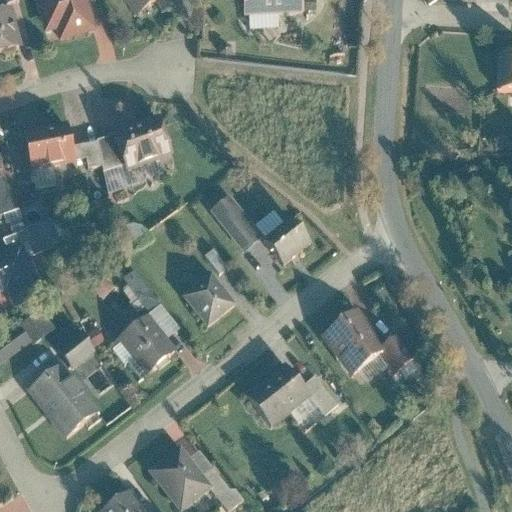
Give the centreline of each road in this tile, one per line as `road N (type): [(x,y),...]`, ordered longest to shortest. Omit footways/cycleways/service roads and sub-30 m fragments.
road 1 (residential): [(33,503),(144,429),(398,233)]
road 2 (tertiary): [(393,18),(384,160),(398,233)]
road 3 (residential): [(0,106),(104,76),(169,68)]
road 4 (tertiary): [(398,233),(482,380)]
